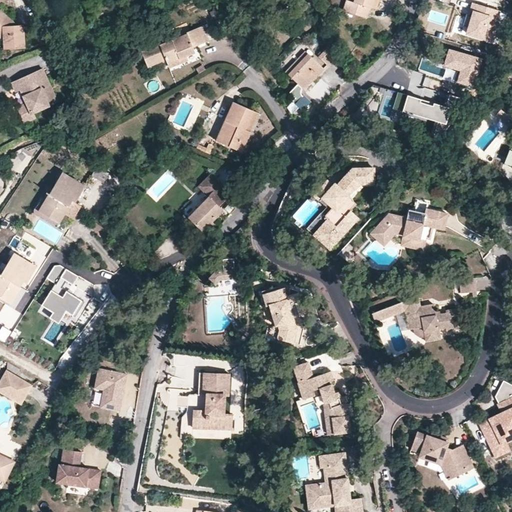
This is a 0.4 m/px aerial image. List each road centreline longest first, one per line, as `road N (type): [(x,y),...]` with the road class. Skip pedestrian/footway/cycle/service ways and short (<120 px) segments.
road 1 (residential): [(287,165),(190,266),(165,318),(127,511)]
road 2 (residential): [(401,401),(380,381),(331,283),(268,249),(267,219),(287,165)]
road 3 (residential): [(511,261),(498,283),(475,385),(452,403),(425,408),(401,401)]
road 4 (residential): [(415,0),(389,60),(287,165)]
